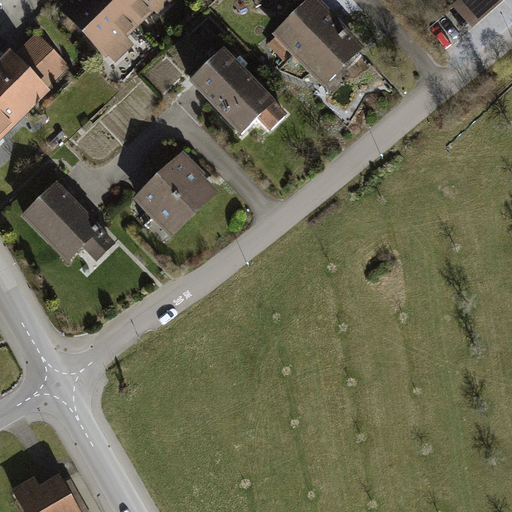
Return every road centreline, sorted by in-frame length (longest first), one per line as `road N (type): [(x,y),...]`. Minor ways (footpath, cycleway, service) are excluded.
road 1 (residential): [(511,40),(57,383)]
road 2 (residential): [(57,383),(131,511)]
